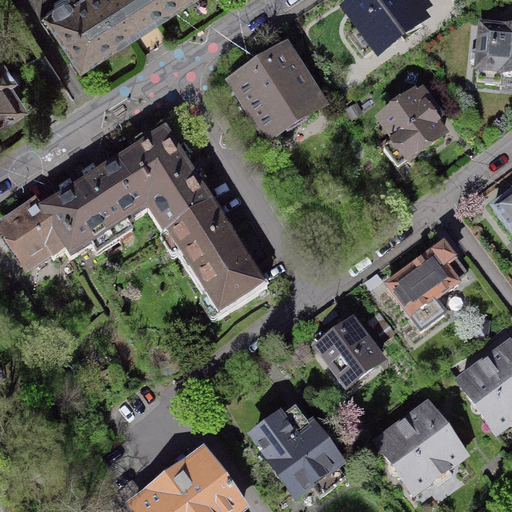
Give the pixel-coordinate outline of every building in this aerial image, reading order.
[(134,32),(142,27),(125,0),(67,0),(40,18),(54,39),(61,35),(81,66),(134,32)] [(125,0),(142,27),(150,22),(184,0),(125,0)] [(371,0),(351,15),(378,51),(419,21),(415,16),(424,10),(416,0),(371,0)] [(511,32),(506,32),(482,30),(479,52),(472,55),(471,63),(478,68),(477,72),(479,72),(478,84),(500,87),(501,76),(511,76),(511,32)] [(43,53),(29,62),(46,88),(53,83),(60,79),(43,53)] [(237,88),(269,139),(317,108),(285,58),(261,73),(237,88)] [(0,118),(21,105),(15,96),(21,92),(10,76),(0,59),(0,118)] [(384,152),(398,170),(420,154),(442,138),(434,126),(436,125),(427,113),(433,108),(422,93),(381,123),(396,143),(384,152)] [(166,131),(117,162),(147,213),(154,223),(163,238),(214,206),(202,187),(200,188),(189,171),(178,154),(180,153),(166,131)] [(38,207),(37,208),(71,261),(92,248),(97,256),(133,233),(128,225),(147,213),(117,162),(94,176),(95,178),(79,188),(63,199),(62,197),(40,211),(38,207)] [(511,196),(493,211),(511,235),(511,196)] [(214,206),(163,238),(164,239),(168,236),(180,255),(177,257),(205,300),(208,298),(221,319),(267,290),(240,248),(214,206)] [(71,261),(37,208),(30,212),(2,231),(28,269),(33,266),(35,269),(46,261),(44,258),(49,255),(54,261),(65,254),(70,262),(71,261)] [(434,254),(387,288),(417,328),(440,310),(434,303),(458,286),(457,284),(467,277),(455,261),(454,262),(449,255),(444,249),(435,255),(434,254)] [(26,323),(41,313),(24,288),(17,293),(9,298),(26,323)] [(321,351),(320,352),(347,388),(379,364),(352,328),(340,337),(336,333),(333,328),(315,342),(321,351)] [(460,387),(496,435),(511,422),(511,420),(511,419),(511,351),(511,349),(460,387)] [(295,410),(254,440),(270,462),(269,462),(296,498),(311,487),(319,499),(332,490),(331,489),(345,479),(337,468),(338,468),(325,450),(332,444),(324,434),(321,436),(317,439),(295,410)] [(378,447),(413,496),(430,483),(429,481),(445,469),(446,471),(464,459),(439,426),(428,410),(378,447)] [(240,511),(241,511),(229,495),(231,493),(219,476),(216,478),(202,459),(168,484),(134,509),(135,511),(240,511)]
